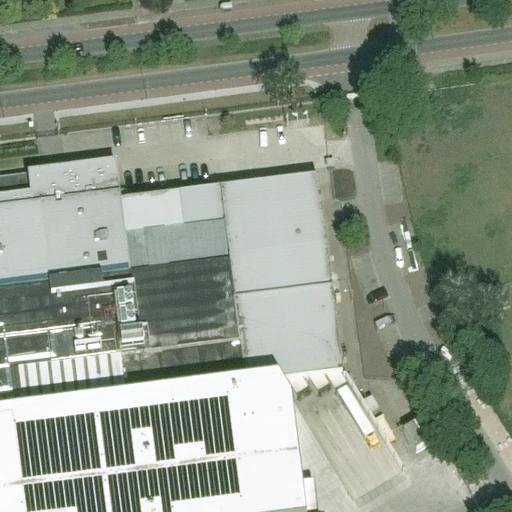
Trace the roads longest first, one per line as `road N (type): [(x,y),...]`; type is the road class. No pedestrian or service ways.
road 1 (tertiary): [(0,105),(352,59)]
road 2 (tertiary): [(347,12),(0,59)]
road 3 (tertiary): [(352,59),(511,36)]
